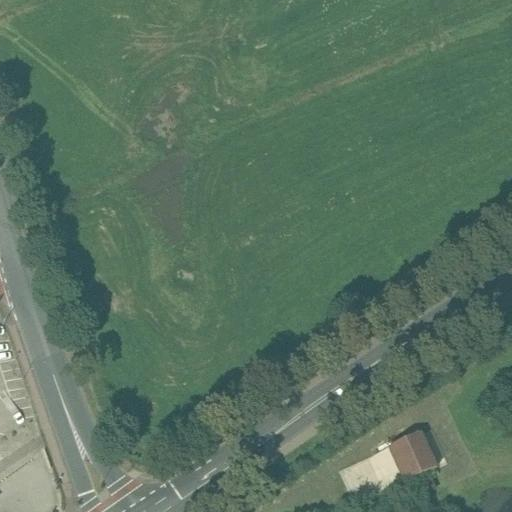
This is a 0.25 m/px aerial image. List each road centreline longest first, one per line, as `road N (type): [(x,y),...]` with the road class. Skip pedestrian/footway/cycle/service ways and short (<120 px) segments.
road 1 (tertiary): [(154,511),(511,274)]
road 2 (tertiary): [(12,251),(112,511)]
